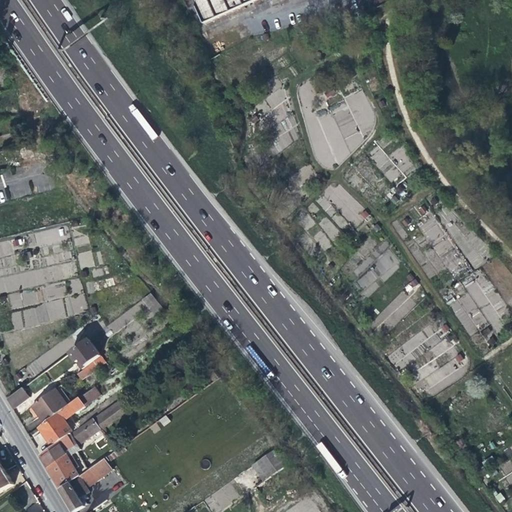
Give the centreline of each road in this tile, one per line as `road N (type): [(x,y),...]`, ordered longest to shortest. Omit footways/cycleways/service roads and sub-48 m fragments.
road 1 (motorway): [(442,511),(198,208),(46,0)]
road 2 (motorway): [(2,0),(168,230),(390,511)]
